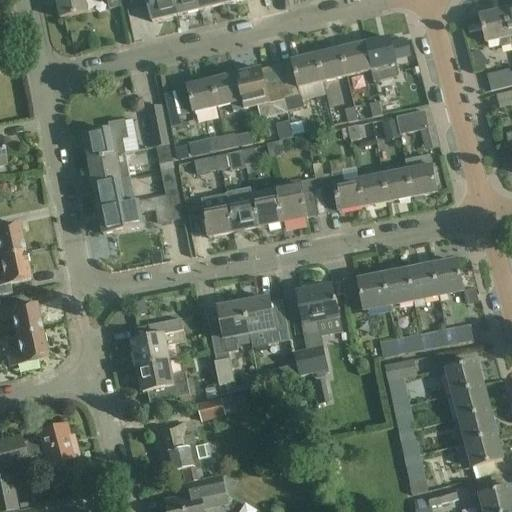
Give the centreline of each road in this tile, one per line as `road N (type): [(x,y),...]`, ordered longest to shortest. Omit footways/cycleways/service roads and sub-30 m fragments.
road 1 (residential): [(84,293),(491,216)]
road 2 (residential): [(44,84),(383,0)]
road 3 (residential): [(491,216),(431,0)]
road 4 (residential): [(84,293),(44,84)]
road 5 (residential): [(129,511),(99,379)]
